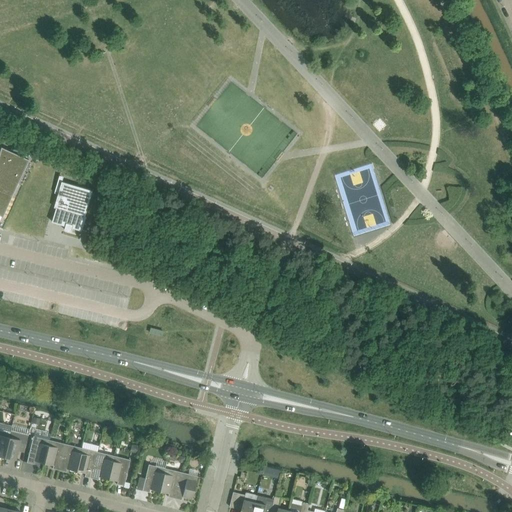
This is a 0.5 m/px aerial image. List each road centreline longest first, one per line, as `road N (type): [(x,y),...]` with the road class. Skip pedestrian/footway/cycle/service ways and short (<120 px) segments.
road 1 (residential): [(0,284),(128,315),(145,311),(160,292)]
road 2 (residential): [(160,292),(0,249)]
road 3 (tertiary): [(149,363),(0,330)]
road 4 (tertiary): [(469,449),(336,412)]
